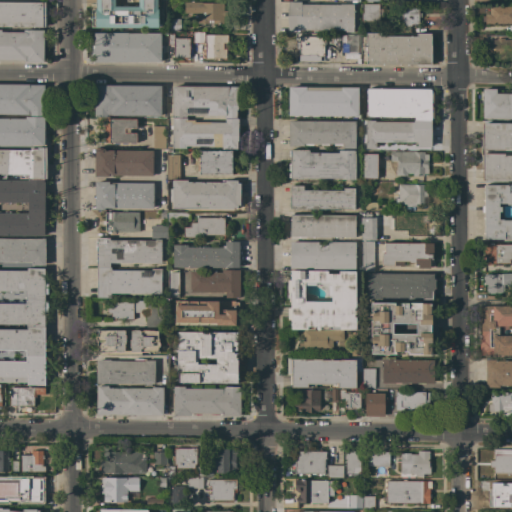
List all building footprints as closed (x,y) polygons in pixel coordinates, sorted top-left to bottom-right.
[(156,0),(157,9),(158,9),(158,27),(95,28),(95,9),(96,9),(96,0),(156,0)] [(0,1),(45,2),(44,27),(0,27),(0,1)] [(201,2),(201,3),(223,3),(223,10),(226,10),(226,15),(223,15),(223,24),(197,24),(197,13),(184,13),(184,2),(201,2)] [(300,2),(300,4),(353,4),(353,32),(346,32),(346,30),(288,30),(286,16),(288,2),(300,2)] [(378,4),(378,9),(382,9),(382,13),(378,13),(378,21),(361,21),(361,12),(362,12),(362,4),(378,4)] [(489,14),(489,6),(511,5),(511,23),(485,24),(484,21),(482,22),(482,16),(484,16),(484,14),(489,14)] [(418,13),(420,12),(420,17),(418,17),(418,24),(411,24),(411,26),(399,26),(399,21),(394,21),(394,14),(399,13),(399,6),(418,6),(418,13)] [(180,31),(167,31),(167,19),(180,19),(180,31)] [(375,33),(380,33),(380,36),(416,36),(416,33),(430,33),(430,64),(365,64),(366,23),(376,23),(375,33)] [(43,30),(43,62),(23,62),(23,60),(0,60),(0,29),(1,30),(1,32),(23,32),(23,30),(43,30)] [(227,43),(223,43),(223,49),(226,49),(225,59),(204,58),(205,43),(192,43),(193,32),(204,32),(204,34),(227,34),(227,43)] [(160,62),(94,62),(94,33),(127,33),(160,33),(160,62)] [(348,54),(348,33),(358,33),(358,54),(348,54)] [(167,34),(189,34),(189,58),(173,58),(173,45),(167,45),(167,34)] [(325,37),(325,42),(329,42),(329,46),(324,46),(323,56),(320,56),(320,61),(298,61),(299,36),(325,37)] [(511,57),(507,57),(507,58),(501,58),(501,57),(487,57),(487,39),(496,39),(496,38),(503,38),(503,39),(511,39),(511,57)] [(0,84),(43,85),(43,114),(0,114),(0,84)] [(160,116),(149,116),(149,115),(107,115),(107,117),(94,117),(94,85),(160,86),(160,116)] [(237,87),(237,118),(238,118),(238,141),(237,141),(237,149),(221,149),(221,146),(185,146),(185,149),(171,149),(172,86),(237,87)] [(358,87),(358,116),(288,116),(288,87),(358,87)] [(429,89),(431,90),(431,92),(433,92),(433,103),(430,103),(430,107),(433,107),(433,118),(430,118),(430,147),(416,147),(416,142),(375,142),(375,148),(365,148),(365,120),(374,120),(374,121),(413,122),(413,120),(414,120),(414,117),(366,116),(366,89),(429,89)] [(482,89),(495,89),(495,93),(511,93),(511,89),(511,118),(482,118),(482,89)] [(44,117),(44,145),(0,145),(0,118),(25,118),(25,116),(44,117)] [(136,129),(129,129),(129,133),(136,133),(136,142),(104,142),(103,119),(136,119),(136,129)] [(355,121),(355,148),(342,148),(342,144),(341,144),(341,145),(333,145),(333,144),(328,143),(328,145),(320,145),(320,144),(313,144),(313,145),(304,145),(304,144),(303,144),(303,146),(288,146),(288,121),(355,121)] [(511,123),(511,180),(482,180),(482,123),(511,123)] [(152,125),(152,126),(166,126),(166,148),(171,148),(171,152),(165,152),(165,149),(152,149),(152,132),(140,131),(140,125),(152,125)] [(0,149),(29,150),(29,147),(46,147),(46,179),(44,179),(44,235),(0,235),(0,213),(27,213),(27,202),(0,202),(0,149)] [(152,176),(108,175),(108,177),(93,176),(94,148),(104,148),(104,150),(152,150),(152,176)] [(231,150),(231,174),(198,174),(198,151),(231,150)] [(308,152),(338,153),(338,150),(355,150),(354,179),(341,179),(341,178),(290,178),(290,177),(288,177),(288,174),(290,174),(290,170),(288,170),(288,164),(290,164),(290,156),(288,156),(288,151),(290,151),(290,150),(308,150),(308,152)] [(423,152),(423,154),(428,154),(427,174),(423,174),(423,176),(396,176),(396,161),(390,161),(390,151),(423,152)] [(377,154),(376,179),(362,178),(363,153),(377,154)] [(179,154),(179,180),(187,180),(187,181),(224,182),(224,180),(237,180),(237,183),(240,183),(239,206),(236,205),(236,209),(171,209),(171,202),(169,202),(169,189),(172,189),(172,179),(166,179),(166,154),(179,154)] [(153,208),(104,208),(104,210),(94,210),(94,181),(152,183),(153,208)] [(423,191),(427,191),(427,198),(423,198),(423,204),(415,204),(415,207),(406,207),(406,204),(398,204),(398,194),(396,194),(396,185),(398,185),(398,184),(423,184),(423,191)] [(509,185),(509,184),(511,184),(511,240),(502,240),(502,239),(483,239),(484,212),(481,212),(481,206),(483,206),(483,185),(509,185)] [(354,209),(289,209),(289,185),(303,185),(303,190),(343,190),(343,188),(354,188),(354,209)] [(138,212),(138,232),(109,232),(109,231),(105,231),(105,224),(103,224),(103,221),(104,221),(105,213),(110,213),(110,212),(138,212)] [(166,225),(167,212),(189,212),(189,220),(172,219),(172,226),(167,226),(167,239),(150,238),(150,225),(166,225)] [(427,236),(406,236),(406,231),(392,231),(392,212),(406,212),(406,214),(428,214),(428,223),(427,223),(427,236)] [(361,240),(360,233),(362,233),(362,225),(360,225),(360,218),(364,217),(364,213),(370,213),(370,217),(375,217),(375,240),(361,240)] [(354,215),(354,237),(290,237),(290,215),(354,215)] [(224,217),(224,235),(196,235),(196,237),(183,237),(183,227),(190,227),(190,222),(196,222),(196,217),(224,217)] [(0,238),(41,239),(41,238),(45,238),(45,265),(31,265),(31,262),(0,262),(0,238)] [(161,263),(109,263),(109,267),(110,267),(110,270),(150,270),(150,269),(161,269),(160,293),(110,293),(110,298),(96,298),(96,238),(109,238),(109,240),(154,240),(154,239),(160,239),(161,263)] [(187,245),(187,247),(201,247),(201,245),(207,245),(207,247),(222,247),(222,245),(224,245),(224,241),(238,241),(238,267),(172,267),(173,245),(187,245)] [(373,241),(373,271),(361,271),(361,241),(373,241)] [(318,242),(318,245),(327,245),(327,242),(355,242),(355,269),(289,269),(289,242),(318,242)] [(384,253),(384,243),(432,243),(432,262),(429,262),(429,268),(417,268),(417,265),(414,265),(414,263),(408,263),(408,262),(403,262),(403,266),(399,266),(399,265),(381,265),(381,253),(384,253)] [(511,263),(487,263),(487,244),(489,244),(489,243),(493,243),(493,245),(511,244),(511,263)] [(0,270),(26,270),(26,268),(44,268),(44,284),(47,284),(47,294),(44,294),(44,301),(47,301),(47,312),(44,312),(44,343),(47,343),(47,352),(44,352),(44,360),(47,360),(47,370),(45,370),(45,385),(27,384),(27,382),(0,382),(0,361),(25,361),(25,351),(0,350),(0,303),(25,303),(25,292),(0,291),(0,270)] [(178,269),(178,297),(167,297),(167,269),(178,269)] [(239,270),(239,298),(225,297),(225,292),(189,292),(190,271),(204,271),(204,272),(221,272),(221,270),(239,270)] [(291,319),(287,319),(287,308),(290,308),(290,292),(287,292),(287,280),(290,280),(290,271),(327,271),(327,274),(338,274),(338,271),(355,271),(355,329),(339,330),(339,326),(307,326),(307,329),(290,329),(291,319)] [(433,273),(433,279),(435,279),(435,288),(433,288),(433,291),(432,291),(432,300),(422,300),(422,297),(381,297),(381,299),(366,299),(366,273),(433,273)] [(511,273),(511,285),(505,286),(505,285),(503,285),(503,291),(502,291),(502,292),(494,293),(489,293),(487,293),(486,291),(485,286),(486,286),(486,284),(484,285),(484,280),(483,280),(482,276),(484,276),(484,274),(511,273)] [(107,313),(107,307),(110,307),(110,300),(164,301),(164,327),(146,327),(146,312),(133,312),(133,319),(110,319),(110,313),(107,313)] [(218,314),(224,314),(224,310),(235,310),(235,325),(216,325),(216,323),(175,322),(176,301),(218,301),(218,314)] [(430,303),(430,333),(431,333),(431,354),(407,354),(407,352),(396,351),(395,354),(370,354),(370,344),(368,344),(368,337),(370,337),(370,319),(368,319),(368,312),(370,312),(370,303),(430,303)] [(511,355),(479,355),(479,339),(481,339),(481,323),(479,323),(479,306),(493,306),(493,307),(511,306),(511,355)] [(124,335),(125,335),(125,343),(124,343),(124,352),(121,352),(116,352),(116,351),(112,351),(112,352),(97,352),(97,349),(95,349),(95,329),(101,329),(101,330),(124,330),(124,335)] [(129,339),(130,339),(130,331),(133,331),(133,330),(138,330),(138,331),(142,331),(142,330),(153,330),(153,331),(157,331),(157,339),(158,339),(158,342),(159,342),(159,343),(159,346),(157,346),(157,350),(156,350),(156,352),(130,352),(130,347),(129,347),(129,339)] [(332,341),(332,350),(303,350),(303,348),(302,348),(302,330),(343,330),(343,340),(332,341)] [(238,332),(238,337),(237,337),(237,339),(235,339),(235,341),(237,341),(237,346),(236,346),(236,353),(237,353),(237,383),(177,382),(177,332),(238,332)] [(433,383),(381,383),(382,361),(381,361),(381,357),(394,357),(394,359),(433,360),(433,383)] [(96,360),(110,360),(110,361),(133,361),(133,358),(145,358),(145,360),(154,360),(154,384),(96,383),(96,360)] [(291,385),(289,385),(289,376),(291,376),(291,375),(287,375),(287,359),(355,360),(355,388),(337,388),(337,383),(334,383),(334,384),(306,384),(306,388),(291,387),(291,385)] [(495,359),(495,360),(511,360),(511,385),(499,385),(499,388),(485,387),(485,359),(495,359)] [(374,368),(374,388),(362,388),(362,368),(374,368)] [(108,386),(107,388),(152,388),(152,387),(163,387),(162,415),(96,414),(96,385),(108,386)] [(239,415),(221,415),(221,413),(191,413),(191,415),(173,415),(173,386),(184,386),(184,389),(223,389),(223,387),(239,387),(239,415)] [(44,388),(44,395),(36,394),(36,398),(34,398),(33,406),(9,406),(9,387),(44,388)] [(374,393),(374,388),(387,388),(386,404),(384,404),(384,417),(364,416),(365,393),(374,393)] [(298,400),(298,396),(300,396),(300,390),(319,390),(319,410),(313,410),(313,412),(307,412),(307,410),(294,410),(293,400),(298,400)] [(359,392),(360,409),(344,409),(344,414),(338,414),(337,404),(344,404),(343,402),(339,402),(339,390),(345,390),(345,392),(359,392)] [(395,392),(428,392),(428,409),(403,409),(403,410),(395,410),(395,402),(394,402),(394,396),(395,396),(395,392)] [(488,404),(491,404),(490,392),(511,392),(511,416),(499,416),(499,411),(488,411),(488,404)] [(123,473),(123,472),(99,472),(99,461),(103,461),(103,448),(107,447),(107,452),(145,451),(145,459),(145,473),(123,473)] [(174,464),(174,448),(175,448),(196,448),(196,464),(194,464),(194,468),(175,468),(175,464),(174,464)] [(195,476),(195,466),(213,466),(214,455),(216,455),(216,449),(236,449),(236,455),(235,455),(235,467),(237,467),(237,472),(213,472),(213,476),(208,477),(195,476)] [(511,449),(511,473),(493,473),(493,467),(489,467),(489,460),(493,460),(493,454),(493,449),(511,449)] [(11,472),(11,465),(7,465),(8,471),(0,471),(0,450),(7,450),(8,463),(11,463),(11,460),(18,460),(18,472),(11,472)] [(20,473),(20,456),(31,456),(31,452),(50,451),(51,464),(42,464),(42,467),(45,467),(45,473),(20,473)] [(152,452),(166,451),(166,464),(153,464),(152,452)] [(326,451),(326,460),(324,460),(324,473),(323,473),(323,475),(321,475),(321,473),(320,473),(320,476),(318,476),(318,473),(315,473),(315,475),(312,475),(312,473),(305,473),(305,474),(304,474),(304,473),(301,473),(301,476),(299,476),(299,473),(294,473),(294,466),(290,466),(290,458),(294,458),(294,451),(326,451)] [(360,451),(360,474),(345,474),(345,470),(344,470),(344,467),(345,467),(345,465),(344,465),(344,461),(345,461),(345,459),(343,459),(343,457),(344,457),(344,454),(343,454),(343,451),(349,451),(360,451)] [(417,454),(417,451),(428,451),(428,463),(430,463),(430,474),(422,474),(422,477),(415,476),(415,478),(400,477),(401,454),(417,454)] [(367,453),(379,453),(379,465),(367,466),(367,453)] [(343,465),(343,478),(326,478),(326,465),(343,465)] [(208,477),(207,479),(236,479),(235,489),(236,489),(236,493),(233,493),(233,501),(207,501),(207,494),(210,494),(210,486),(207,486),(202,486),(202,488),(187,488),(187,477),(195,476),(208,477)] [(0,477),(7,477),(7,479),(18,479),(18,478),(30,478),(30,477),(42,477),(42,487),(43,487),(43,501),(25,501),(25,499),(7,498),(7,501),(0,501),(0,477)] [(114,478),(114,477),(138,477),(138,497),(123,497),(123,502),(114,502),(114,501),(105,501),(105,502),(103,502),(103,494),(104,494),(104,491),(100,489),(100,485),(102,483),(101,483),(101,478),(114,478)] [(327,503),(298,503),(298,508),(296,508),(296,497),(299,497),(299,492),(296,492),(296,491),(295,490),(295,489),(294,489),(294,480),(299,480),(299,478),(303,478),(303,480),(327,481),(327,503)] [(402,481),(402,480),(406,480),(406,481),(431,481),(431,488),(429,488),(429,494),(431,494),(431,498),(429,498),(429,503),(406,503),(406,504),(402,504),(402,505),(396,505),(396,503),(393,503),(393,505),(391,505),(391,503),(386,503),(386,501),(384,501),(384,497),(386,497),(386,495),(384,495),(384,492),(386,492),(386,491),(384,492),(384,488),(386,488),(386,487),(384,487),(384,482),(386,482),(386,481),(402,481)] [(511,484),(511,504),(489,504),(489,485),(511,484)] [(184,486),(184,506),(170,505),(170,486),(184,486)] [(361,496),(361,509),(348,508),(348,496),(361,496)] [(374,496),(374,508),(363,508),(363,496),(374,496)] [(162,506),(146,506),(146,498),(162,498),(162,506)]
